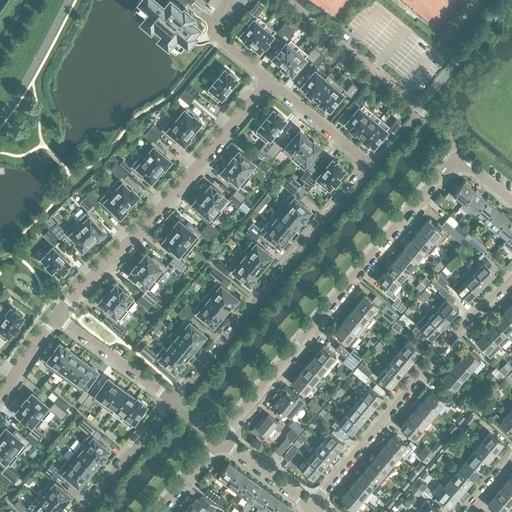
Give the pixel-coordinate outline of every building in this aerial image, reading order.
[(138,0),(135,4),(144,12),(140,17),(150,25),(153,22),(162,29),(157,34),(167,42),(171,38),(180,46),(185,40),(187,41),(195,31),(194,30),(199,23),(190,15),(193,12),(183,3),(186,0),(164,0),(163,2),(161,0),(138,0)] [(263,7),(256,2),(248,12),(255,18),(254,19),(253,19),(249,24),(248,23),(244,28),(245,29),(240,34),(245,38),(244,40),(249,44),(267,23),(257,14),(263,7)] [(281,36),(290,26),(285,21),(276,31),(281,36)] [(267,23),(249,44),(257,51),(258,50),(259,50),(264,45),(265,45),(268,41),(268,40),(272,35),(272,34),(275,30),(267,23)] [(290,26),(281,36),(286,40),(295,30),(290,26)] [(273,60),(281,66),(299,46),(290,39),(287,43),(286,42),(281,48),(281,47),(277,52),(278,52),(273,58),(274,59),(273,60)] [(299,46),(281,66),(281,67),(286,71),(287,70),(292,74),(296,68),(297,69),(301,64),(301,63),(305,58),(304,57),(305,56),(311,61),(320,51),(314,46),(308,53),(299,46)] [(320,51),(312,61),(317,66),(325,56),(320,51)] [(341,58),(338,62),(343,66),(345,68),(348,64),(341,58)] [(219,76),(218,75),(213,80),(214,81),(209,87),(206,91),(217,101),(221,97),(237,79),(236,78),(236,77),(229,71),(228,71),(225,69),(219,76)] [(311,94),(324,78),(315,70),(310,75),(305,80),(306,80),(301,86),(306,90),(305,91),(310,95),(311,94)] [(311,94),(319,101),(336,81),(327,74),(324,78),(311,94)] [(336,81),(319,101),(318,102),(323,106),(324,105),(329,109),(334,104),(338,99),(342,93),(343,91),(350,97),(359,87),(352,82),(346,89),(336,81)] [(189,82),(184,89),(194,97),(199,90),(189,82)] [(184,89),(178,95),(188,104),(194,97),(184,89)] [(362,90),(353,100),(361,106),(359,108),(359,107),(354,112),(349,117),(350,117),(345,123),(350,127),(349,128),(354,132),(355,131),(372,111),(362,103),(368,95),(362,90)] [(176,119),(191,133),(201,121),(195,116),(197,114),(187,106),(176,119)] [(258,128),(254,132),(265,141),(258,149),(264,154),(266,152),(275,141),(270,136),(285,119),(284,119),(285,118),(277,111),(276,112),(273,109),(267,116),(266,115),(261,121),(262,122),(258,128)] [(355,131),(363,138),(380,118),(372,111),(355,131)] [(153,123),(148,129),(158,137),(162,132),(173,141),(176,138),(184,144),(189,137),(188,136),(191,133),(176,119),(172,116),(160,130),(153,123)] [(396,119),(390,126),(380,118),(363,138),(362,139),(367,143),(368,142),(373,146),(378,141),(382,136),(386,130),(387,128),(394,134),(403,124),(396,119)] [(148,129),(143,135),(151,141),(148,143),(153,147),(145,156),(160,170),(163,166),(164,167),(170,160),(163,154),(165,150),(154,141),(158,137),(148,129)] [(275,141),(266,152),(266,153),(270,156),(273,158),(280,149),(292,159),(296,155),(309,139),(305,136),(306,135),(299,129),(293,137),(290,134),(280,145),(275,141)] [(309,139),(296,155),(309,166),(317,157),(314,154),(320,146),(313,141),(312,142),(309,139)] [(233,155),(229,160),(230,161),(230,160),(246,173),(254,164),(249,159),(244,155),(238,151),(234,156),(233,155)] [(121,158),(117,163),(128,173),(132,168),(143,178),(145,176),(151,181),(157,173),(160,170),(145,156),(141,152),(130,166),(121,158)] [(261,158),(257,163),(267,172),(271,167),(261,158)] [(304,181),(301,185),(307,190),(314,182),(325,191),(328,187),(329,187),(333,182),(335,183),(339,177),(338,176),(344,169),(341,166),(341,165),(334,159),(333,160),(332,159),(318,176),(312,171),(304,181)] [(227,164),(221,171),(227,177),(225,179),(236,188),(232,193),(242,202),(246,196),(239,190),(250,176),(246,173),(246,174),(230,161),(227,164)] [(120,177),(109,188),(128,205),(131,202),(138,195),(132,189),(134,187),(124,177),(128,173),(117,163),(111,169),(120,177)] [(307,167),(299,177),(304,181),(312,171),(307,167)] [(464,202),(474,189),(463,180),(458,186),(455,184),(445,196),(448,199),(454,195),(464,202)] [(299,200),(293,195),(298,189),(288,181),(283,186),(291,192),(282,203),(302,219),(303,220),(307,215),(306,214),(310,210),(305,206),(306,205),(299,200)] [(208,184),(201,193),(202,194),(222,211),(230,200),(238,206),(242,202),(232,193),(227,199),(226,197),(220,193),(221,192),(216,188),(216,189),(210,184),(209,185),(208,184)] [(91,190),(84,196),(95,207),(99,203),(110,213),(113,210),(120,216),(126,210),(125,209),(128,205),(109,188),(99,198),(91,190)] [(474,189),(464,202),(460,206),(471,215),(474,212),(485,199),(474,189)] [(198,196),(192,203),(200,209),(197,213),(208,222),(204,227),(214,235),(218,230),(211,224),(222,211),(202,194),(199,197),(198,196)] [(87,211),(76,221),(93,240),(96,237),(97,238),(104,232),(97,225),(101,222),(91,211),(95,207),(84,196),(79,202),(87,211)] [(437,196),(433,200),(438,205),(442,200),(437,196)] [(485,199),(474,212),(480,217),(478,220),(483,224),(485,221),(496,208),(485,199)] [(299,222),(302,219),(282,203),(275,211),(279,215),(295,228),(300,223),(299,222)] [(506,217),(496,208),(485,221),(495,230),(506,217)] [(295,228),(279,215),(272,223),(287,237),(287,236),(288,237),(292,232),(292,231),(295,228)] [(511,221),(506,217),(495,230),(506,239),(511,231),(511,221)] [(174,227),(171,231),(191,247),(202,234),(210,240),(214,235),(204,227),(200,231),(189,222),(186,226),(179,219),(173,226),(174,227)] [(428,219),(420,230),(437,244),(444,235),(446,236),(450,233),(464,245),(468,240),(464,236),(459,232),(455,229),(447,222),(446,221),(442,225),(438,222),(435,225),(428,219)] [(56,222),(49,228),(59,240),(65,235),(74,246),(77,244),(82,250),(89,243),(93,240),(76,221),(64,231),(56,222)] [(253,223),(248,228),(258,236),(263,231),(253,223)] [(287,237),(272,223),(264,233),(280,246),(280,245),(280,246),(285,241),(284,240),(287,237)] [(459,224),(455,229),(459,232),(463,228),(459,224)] [(49,228),(43,233),(54,245),(59,240),(49,228)] [(252,239),(243,249),(248,252),(264,265),(267,261),(272,256),(271,256),(271,255),(254,241),(258,236),(248,228),(244,233),(252,239)] [(463,228),(459,232),(464,236),(468,240),(472,235),(463,228)] [(420,230),(411,239),(427,252),(429,254),(437,244),(420,230)] [(168,234),(161,242),(168,247),(166,249),(173,256),(169,261),(181,271),(183,272),(188,265),(181,259),(191,247),(171,231),(168,235),(168,234)] [(511,231),(506,239),(503,243),(507,246),(506,247),(511,252),(511,231)] [(472,235),(468,240),(478,248),(482,243),(472,235)] [(411,239),(403,250),(418,263),(427,252),(411,239)] [(482,243),(478,248),(482,252),(486,247),(482,243)] [(52,246),(42,258),(47,263),(46,264),(51,269),(52,268),(59,274),(62,271),(63,272),(70,264),(69,264),(70,263),(63,257),(64,256),(63,256),(59,253),(60,252),(59,251),(58,252),(52,246)] [(460,249),(456,253),(462,259),(466,254),(460,249)] [(403,250),(394,260),(410,273),(418,263),(403,250)] [(264,265),(248,252),(241,261),(256,274),(259,270),(260,271),(264,265)] [(140,260),(137,264),(157,281),(166,269),(176,277),(181,271),(169,261),(165,265),(154,256),(152,258),(146,253),(140,260)] [(462,259),(456,253),(453,257),(459,262),(462,259)] [(484,262),(475,271),(486,282),(496,273),(494,271),(498,268),(483,253),(479,257),(484,262)] [(442,256),(437,262),(442,266),(447,261),(442,256)] [(502,260),(509,266),(511,262),(511,260),(506,256),(502,260)] [(249,284),(254,279),(253,278),(256,274),(240,261),(241,260),(237,257),(228,267),(219,259),(214,264),(226,274),(231,269),(249,284)] [(394,260),(386,270),(400,282),(401,283),(410,273),(394,260)] [(442,266),(437,262),(433,267),(438,271),(442,266)] [(133,269),(129,274),(134,278),(134,279),(139,283),(144,287),(145,286),(147,288),(141,294),(151,303),(154,306),(160,299),(149,290),(157,281),(137,264),(136,263),(132,268),(133,269)] [(228,307),(232,303),(233,304),(238,298),(224,287),(229,282),(212,267),(206,274),(216,282),(209,290),(228,307)] [(471,267),(462,276),(465,280),(476,291),(486,282),(475,271),(471,267)] [(438,273),(444,279),(448,275),(442,269),(438,273)] [(386,270),(377,281),(383,286),(381,289),(394,300),(397,295),(392,290),(400,282),(386,270)] [(444,279),(438,273),(434,278),(442,286),(447,281),(444,279)] [(420,281),(425,286),(430,280),(425,276),(420,281)] [(462,276),(452,286),(456,289),(467,301),(476,291),(465,280),(462,276)] [(425,286),(420,281),(415,286),(420,291),(425,286)] [(107,292),(108,293),(128,310),(135,301),(131,297),(132,296),(126,291),(127,291),(122,287),(122,288),(116,283),(115,284),(114,283),(107,292)] [(446,299),(437,308),(449,319),(458,309),(451,302),(455,298),(443,286),(438,291),(446,299)] [(420,293),(426,299),(430,294),(424,289),(420,293)] [(225,310),(228,307),(209,290),(201,299),(221,316),(226,311),(225,310)] [(117,322),(128,310),(108,293),(105,296),(104,295),(98,302),(106,308),(103,311),(114,321),(109,326),(121,336),(127,330),(117,322)] [(426,299),(420,293),(417,297),(423,302),(426,299)] [(141,294),(137,299),(147,308),(151,303),(141,294)] [(365,294),(357,304),(370,315),(382,301),(376,295),(372,300),(365,294)] [(186,302),(182,307),(192,315),(196,311),(213,325),(214,325),(218,320),(221,316),(201,299),(193,308),(186,302)] [(392,304),(400,311),(405,306),(396,299),(392,304)] [(0,335),(5,340),(8,335),(9,336),(13,330),(14,330),(19,324),(18,323),(23,316),(19,314),(20,313),(12,307),(11,308),(10,307),(8,311),(5,308),(0,304),(0,335)] [(357,304),(350,313),(363,324),(366,327),(374,318),(370,315),(357,304)] [(383,310),(380,313),(384,316),(391,323),(398,314),(389,307),(386,304),(381,309),(383,310)] [(433,304),(424,314),(425,314),(428,318),(440,329),(449,319),(437,308),(433,304)] [(188,320),(192,315),(182,307),(177,312),(185,318),(177,328),(181,331),(197,344),(200,340),(201,341),(205,336),(205,335),(188,320)] [(403,312),(399,317),(411,328),(415,323),(403,312)] [(511,320),(504,312),(495,322),(506,333),(511,327),(511,320)] [(350,313),(342,323),(355,333),(358,336),(366,327),(363,324),(350,313)] [(415,323),(411,328),(423,339),(427,335),(431,339),(440,329),(428,318),(425,314),(416,324),(415,323)] [(395,320),(391,326),(396,330),(401,325),(395,320)] [(495,322),(485,331),(501,346),(510,337),(506,333),(495,322)] [(342,323),(334,332),(347,343),(350,346),(358,336),(355,333),(342,323)] [(181,331),(174,340),(190,353),(193,349),(193,350),(198,345),(197,344),(181,331)] [(485,331),(476,340),(482,347),(481,349),(489,357),(501,346),(485,331)] [(174,340),(167,348),(183,361),(185,358),(186,359),(190,353),(174,340)] [(408,340),(400,349),(413,360),(421,350),(408,340)] [(51,355),(44,364),(54,371),(69,350),(70,349),(65,345),(64,347),(59,343),(56,348),(55,347),(50,354),(51,355)] [(167,348),(163,345),(155,354),(144,344),(139,351),(152,362),(157,356),(164,362),(163,362),(170,367),(175,371),(179,366),(180,367),(184,362),(183,361),(167,348)] [(323,345),(315,355),(328,365),(336,356),(323,345)] [(468,348),(459,359),(471,369),(480,359),(468,348)] [(354,349),(350,353),(359,360),(363,356),(354,349)] [(400,349),(393,358),(406,369),(413,360),(400,349)] [(69,350),(54,371),(63,378),(78,357),(79,356),(73,352),(73,353),(69,350)] [(350,353),(347,357),(356,365),(359,360),(350,353)] [(328,365),(315,355),(307,364),(320,374),(328,365)] [(78,357),(63,378),(72,384),(88,363),(82,359),(78,357)] [(356,365),(347,357),(343,362),(352,369),(356,365)] [(393,358),(385,367),(398,378),(406,369),(393,358)] [(459,359),(450,368),(463,379),(471,369),(459,359)] [(511,367),(511,366),(507,361),(502,366),(508,371),(511,367)] [(361,362),(357,367),(368,377),(372,372),(361,362)] [(88,363),(72,384),(80,390),(82,391),(76,399),(82,403),(89,392),(84,389),(97,371),(97,370),(92,366),(88,363)] [(307,364),(300,373),(312,384),(313,383),(320,374),(307,364)] [(368,377),(357,367),(353,372),(364,381),(368,377)] [(398,378),(385,367),(377,376),(390,387),(398,378)] [(504,375),(496,367),(491,372),(494,374),(491,378),(497,383),(504,375)] [(463,379),(450,368),(441,379),(454,389),(463,379)] [(312,384),(300,373),(292,383),(304,393),(309,388),(313,391),(316,387),(313,383),(312,384)] [(353,385),(356,382),(350,377),(347,380),(353,385)] [(89,392),(82,403),(89,408),(94,400),(102,406),(118,385),(113,382),(114,381),(108,378),(94,396),(89,392)] [(366,382),(358,392),(362,395),(375,405),(382,396),(370,386),(366,382)] [(118,385),(102,406),(112,413),(127,392),(124,390),(123,389),(124,389),(118,384),(118,385)] [(432,390),(424,399),(437,410),(441,413),(448,404),(449,405),(453,400),(440,390),(437,394),(432,390)] [(127,392),(112,413),(121,419),(136,398),(132,396),(133,395),(127,391),(127,392)] [(329,397),(324,393),(322,391),(319,394),(326,400),(329,397)] [(26,396),(22,401),(22,402),(43,419),(51,410),(62,419),(68,412),(64,409),(54,401),(48,408),(47,406),(42,401),(37,396),(37,397),(32,392),(28,397),(26,396)] [(482,397),(477,392),(473,396),(479,400),(482,397)] [(283,397),(282,395),(273,405),(284,414),(294,403),(299,408),(302,404),(297,399),(296,401),(286,393),(283,397)] [(362,395),(354,404),(367,414),(375,405),(362,395)] [(58,396),(54,401),(64,409),(68,404),(58,396)] [(136,398),(121,419),(131,426),(137,417),(138,417),(143,411),(142,410),(146,405),(141,402),(142,400),(137,397),(136,398)] [(461,402),(471,410),(475,405),(465,397),(461,402)] [(317,412),(321,407),(311,399),(307,404),(317,412)] [(437,410),(424,399),(416,408),(429,419),(437,410)] [(22,402),(15,410),(16,411),(16,412),(21,416),(21,417),(25,420),(26,420),(31,425),(32,424),(33,425),(29,431),(39,439),(43,434),(36,427),(43,419),(22,402)] [(354,404),(347,413),(360,423),(367,414),(354,404)] [(322,408),(318,413),(323,417),(327,412),(322,408)] [(416,408),(409,417),(422,428),(429,419),(416,408)] [(496,415),(491,421),(506,435),(507,434),(510,431),(511,433),(511,432),(511,414),(509,412),(501,420),(496,415)] [(323,417),(318,413),(314,418),(326,427),(330,423),(323,417)] [(334,417),(330,422),(347,436),(351,431),(352,433),(360,423),(347,413),(340,421),(334,417)] [(251,430),(257,435),(257,434),(262,438),(261,439),(262,439),(274,425),(279,430),(282,426),(277,422),(278,422),(269,414),(264,420),(262,418),(251,430)] [(473,418),(470,415),(465,420),(469,423),(473,418)] [(422,428),(409,417),(401,426),(414,437),(422,428)] [(83,418),(77,424),(88,433),(81,442),(101,459),(102,460),(106,455),(105,454),(109,449),(104,445),(98,440),(92,435),(96,429),(83,418)] [(292,427),(299,433),(303,428),(293,420),(289,425),(292,427)] [(452,433),(457,427),(452,423),(447,429),(452,433)] [(461,434),(466,427),(462,423),(456,430),(461,434)] [(1,435),(0,436),(0,439),(18,455),(29,441),(34,445),(39,439),(29,431),(24,437),(16,430),(13,433),(6,427),(0,434),(1,435)] [(292,427),(286,435),(287,436),(275,451),(280,455),(299,433),(292,427)] [(323,441),(336,451),(344,442),(331,431),(323,441)] [(445,442),(450,436),(445,432),(440,438),(445,442)] [(454,442),(459,436),(454,432),(449,438),(454,442)] [(483,442),(495,452),(503,443),(490,432),(483,442)] [(394,434),(386,444),(399,454),(407,445),(394,434)] [(304,439),(299,436),(293,443),(297,447),(304,439)] [(0,462),(4,466),(0,471),(14,482),(19,476),(8,467),(18,455),(0,439),(0,462)] [(323,441),(316,449),(329,460),(336,451),(323,441)] [(437,450),(442,445),(437,441),(433,447),(437,450)] [(447,441),(442,447),(446,452),(452,446),(447,441)] [(81,442),(74,451),(94,467),(94,468),(99,462),(98,462),(101,459),(81,442)] [(483,442),(475,451),(487,461),(495,452),(483,442)] [(399,454),(386,444),(379,453),(391,463),(392,463),(399,454)] [(292,445),(283,456),(287,460),(297,449),(292,445)] [(434,452),(425,445),(421,450),(430,457),(434,452)] [(313,453),(308,459),(321,469),(329,460),(316,449),(312,446),(309,450),(313,453)] [(421,450),(417,455),(422,459),(426,462),(430,457),(421,450)] [(439,461),(444,454),(439,450),(434,457),(439,461)] [(74,451),(66,459),(86,476),(87,477),(91,471),(94,467),(74,451)] [(475,451),(467,459),(480,470),(487,461),(475,451)] [(391,463),(379,453),(371,462),(387,475),(395,465),(392,463),(391,463)] [(52,462),(47,467),(57,476),(61,471),(78,486),(79,485),(84,480),(83,480),(86,476),(66,459),(59,468),(52,462)] [(321,469),(308,459),(300,468),(302,470),(301,471),(305,474),(306,473),(313,479),(321,469)] [(420,461),(414,468),(420,472),(425,465),(424,465),(426,462),(422,459),(420,462),(420,461)] [(431,470),(436,463),(431,459),(426,466),(431,470)] [(480,470),(467,459),(460,468),(472,479),(480,470)] [(228,486),(239,470),(229,462),(217,478),(228,486)] [(387,475),(371,462),(363,471),(376,482),(377,481),(380,484),(387,475)] [(472,479),(460,468),(460,469),(455,465),(452,469),(456,472),(452,477),(465,488),(472,479)] [(50,479),(42,488),(46,492),(47,491),(63,504),(66,501),(71,496),(70,495),(53,481),(57,476),(47,467),(43,472),(50,479)] [(423,478),(428,473),(424,469),(419,475),(423,478)] [(239,470),(228,486),(238,493),(238,494),(250,477),(239,470)] [(0,478),(8,485),(12,481),(14,483),(14,482),(0,471),(0,478)] [(363,471),(356,480),(368,491),(376,482),(363,471)] [(412,481),(417,475),(412,471),(407,477),(412,481)] [(250,477),(238,494),(233,500),(237,503),(242,496),(243,496),(248,500),(249,500),(260,485),(250,477)] [(465,488),(452,477),(444,486),(457,497),(465,488)] [(413,482),(422,490),(426,485),(417,478),(413,482)] [(405,490),(409,483),(404,479),(399,486),(405,490)] [(356,480),(348,489),(361,500),(368,491),(356,480)] [(422,490),(413,482),(409,487),(418,495),(422,490)] [(249,500),(248,500),(243,507),(247,510),(252,503),(259,507),(260,505),(261,505),(271,492),(260,485),(249,500)] [(457,497),(444,486),(437,496),(449,506),(457,497)] [(511,501),(511,492),(504,486),(496,495),(509,505),(511,501)] [(217,503),(221,498),(207,488),(204,493),(217,503)] [(396,498),(402,492),(398,488),(392,494),(396,498)] [(361,500),(348,489),(341,498),(348,504),(347,505),(351,508),(352,507),(354,508),(361,500)] [(402,495),(403,496),(406,499),(411,493),(407,489),(402,495)] [(62,505),(47,491),(39,500),(53,511),(57,511),(60,509),(59,508),(62,505)] [(271,492),(261,505),(265,508),(266,506),(273,511),(281,500),(271,492)] [(196,498),(186,510),(188,511),(208,511),(209,511),(210,511),(211,511),(216,506),(203,495),(199,500),(196,498)] [(502,511),(509,505),(496,495),(488,504),(497,511),(502,511)] [(53,511),(39,500),(40,500),(36,496),(27,507),(18,499),(13,504),(22,511),(26,511),(30,508),(34,511),(53,511)] [(406,499),(403,496),(395,504),(399,507),(406,499)] [(389,507),(394,501),(390,497),(385,503),(389,507)] [(281,500),(273,511),(293,511),(294,511),(290,509),(291,507),(281,500)] [(440,511),(427,500),(419,509),(422,511),(440,511)]
